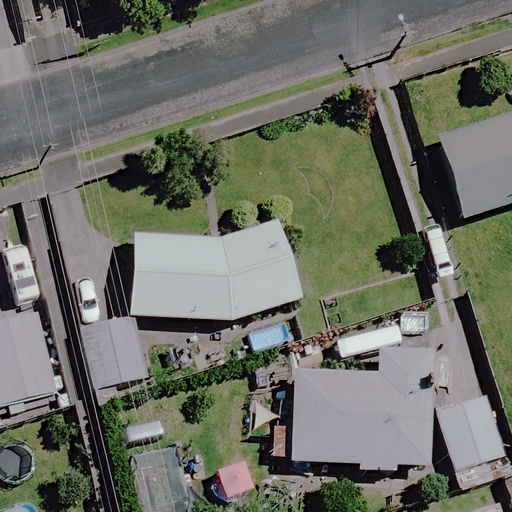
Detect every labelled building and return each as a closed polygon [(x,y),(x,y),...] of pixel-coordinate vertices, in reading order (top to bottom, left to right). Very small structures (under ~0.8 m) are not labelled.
[(511,212),(511,124),(433,148),(457,229),(511,212)] [(301,301),(278,223),(222,240),(135,239),(134,318),(193,319),(193,320),(233,321),(301,301)] [(143,380),(132,320),(81,329),(94,389),(143,380)] [(0,414),(53,403),(35,323),(0,331),(0,414)] [(417,476),(423,366),(376,364),(374,387),(286,382),(281,469),(417,476)] [(500,466),(482,407),(430,422),(448,482),(500,466)]
